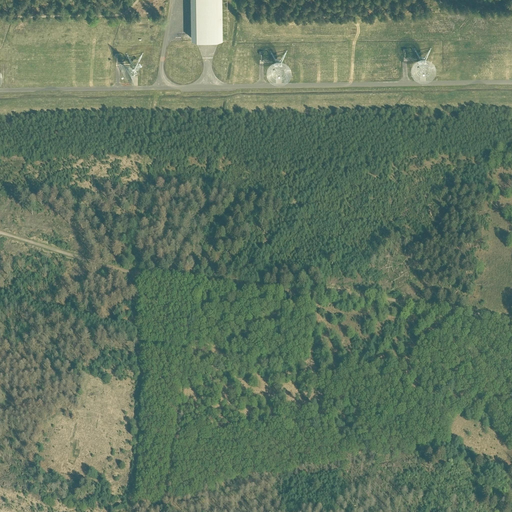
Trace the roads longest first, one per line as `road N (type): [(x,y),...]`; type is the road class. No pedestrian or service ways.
road 1 (track): [(0,233),(132,271),(511,320)]
road 2 (track): [(150,139),(132,271),(140,399),(130,511)]
